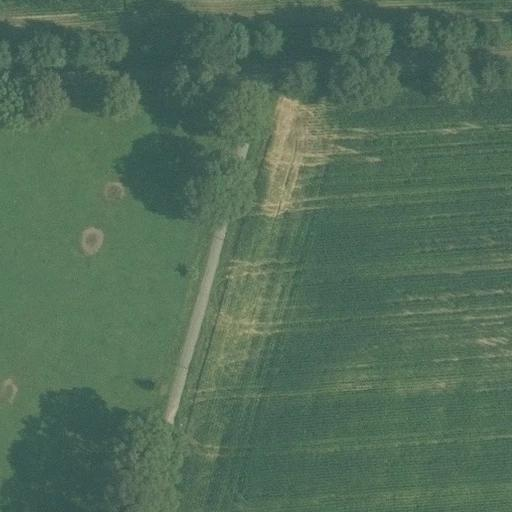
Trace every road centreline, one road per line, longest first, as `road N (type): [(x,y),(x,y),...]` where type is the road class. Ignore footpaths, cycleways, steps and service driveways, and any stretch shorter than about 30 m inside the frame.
road 1 (unclassified): [(150,511),(274,57)]
road 2 (unclassified): [(274,57),(0,71)]
road 3 (unclassified): [(274,57),(511,43)]
